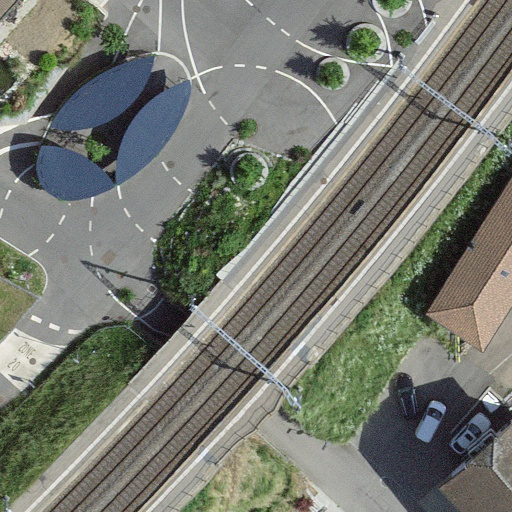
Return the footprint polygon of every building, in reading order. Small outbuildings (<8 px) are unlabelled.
[(0,0),(0,26),(21,0),(0,0)] [(78,130),(106,123),(130,106),(146,83),(155,55),(128,62),(94,79),(65,103),(49,126),(78,130)] [(117,162),(117,185),(144,169),(170,140),(186,109),(190,89),(189,81),(170,89),(149,102),(132,122),(122,141),(117,162)] [(103,194),(113,187),(104,170),(76,152),(45,146),(38,152),(37,173),(43,188),(62,200),(82,200),(103,194)] [(511,176),(432,308),(492,344),(511,311),(511,176)] [(511,511),(511,420),(453,479),(486,511),(511,511)]
